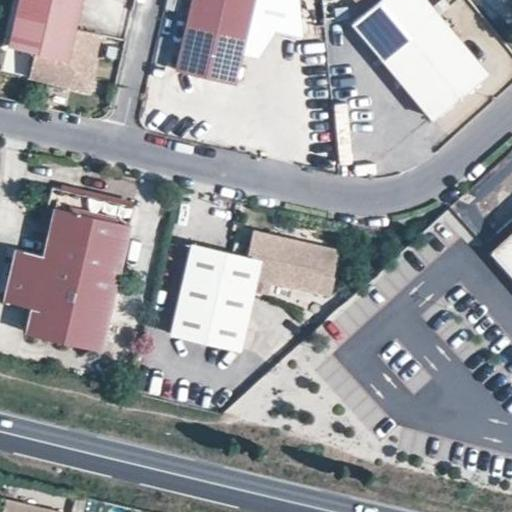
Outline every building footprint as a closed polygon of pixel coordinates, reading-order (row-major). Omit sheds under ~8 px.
[(81,0),(18,0),(9,41),(35,47),(29,73),(88,87),(101,30),(75,24),(81,0)] [(254,0),(192,0),(176,67),(236,81),(254,0)] [(350,0),(354,22),(437,117),(489,71),(427,0),(350,0)] [(137,202),(62,185),(58,204),(133,221),(137,202)] [(104,346),(133,221),(58,204),(47,252),(19,246),(7,297),(35,304),(29,329),(104,346)] [(338,246),(252,226),(246,252),(260,255),(256,275),(315,288),(320,269),(332,271),(338,246)] [(511,235),(488,258),(511,283),(511,235)] [(260,255),(246,252),(192,240),(171,329),(240,345),(256,275),(260,255)] [(342,310),(322,325),(336,343),(355,327),(342,310)] [(68,511),(63,511),(64,506),(4,493),(0,511),(68,511)]
